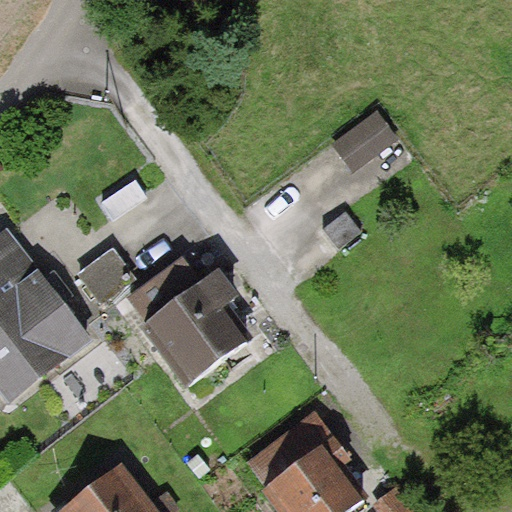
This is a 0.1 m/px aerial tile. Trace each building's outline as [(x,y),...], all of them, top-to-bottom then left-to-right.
[(379,110),(335,144),(356,171),(400,137),(379,110)] [(137,181),(104,203),(115,219),(148,197),(137,181)] [(347,212),(325,229),(341,249),(363,232),(347,212)] [(9,232),(0,238),(0,387),(12,404),(93,343),(9,232)] [(116,249),(82,272),(103,304),(138,281),(116,249)] [(181,259),(132,294),(151,320),(144,325),(187,385),(251,339),(227,307),(241,297),(221,268),(199,284),(181,259)] [(265,490),(282,511),(347,511),(366,497),(344,469),(355,460),(315,410),(250,462),(270,486),(265,490)] [(162,511),(125,463),(61,511),(162,511)] [(415,511),(399,489),(376,506),(380,511),(415,511)]
